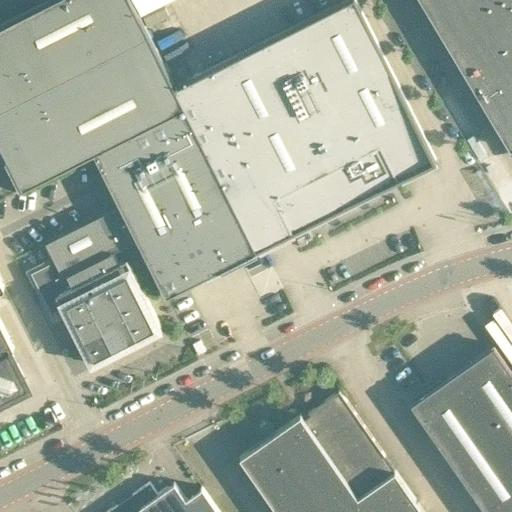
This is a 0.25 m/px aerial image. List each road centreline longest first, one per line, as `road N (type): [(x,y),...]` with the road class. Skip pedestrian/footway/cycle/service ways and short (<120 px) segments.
road 1 (tertiary): [(511,253),(467,263),(309,329),(0,490)]
road 2 (unknown): [(328,321),(303,261),(462,183)]
road 3 (unknown): [(462,183),(375,0)]
road 4 (unknown): [(511,140),(419,0)]
